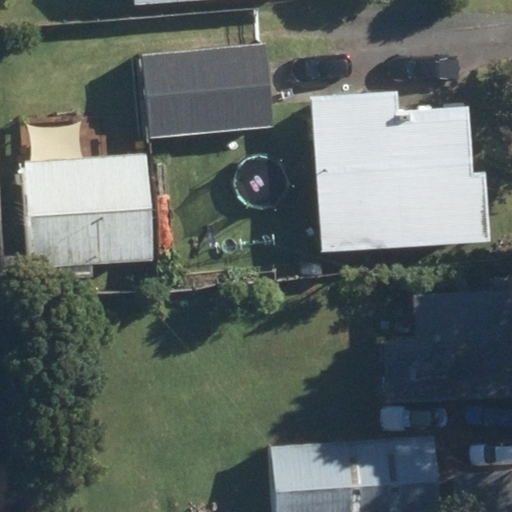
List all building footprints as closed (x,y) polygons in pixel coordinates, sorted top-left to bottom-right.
[(143,58),(151,140),(274,129),(266,47),(143,58)] [(324,245),(325,253),(491,242),(486,176),(473,177),(468,107),(397,112),(396,96),(311,102),(312,118),(288,119),(292,169),(316,168),(319,199),(300,201),(303,247),(324,245)] [(27,166),(33,269),(153,263),(147,160),(27,166)] [(511,319),(381,325),(385,403),(511,397),(511,319)] [(269,450),(271,511),(436,511),(434,444),(269,450)] [(511,511),(511,476),(458,479),(460,511),(511,511)]
